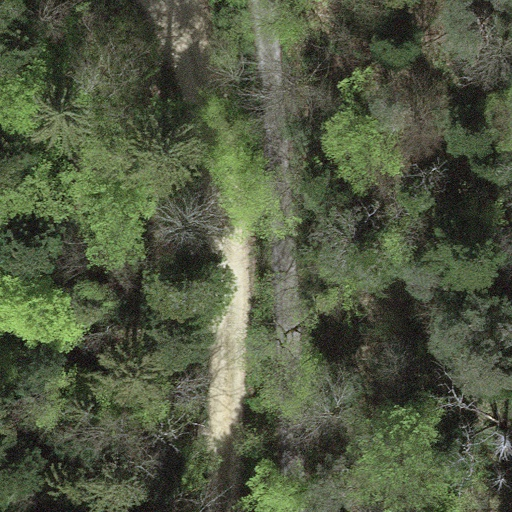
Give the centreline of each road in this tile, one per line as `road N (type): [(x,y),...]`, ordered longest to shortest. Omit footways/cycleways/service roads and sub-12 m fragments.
road 1 (track): [(219,511),(228,268),(211,115),(183,0)]
road 2 (track): [(265,0),(295,511)]
